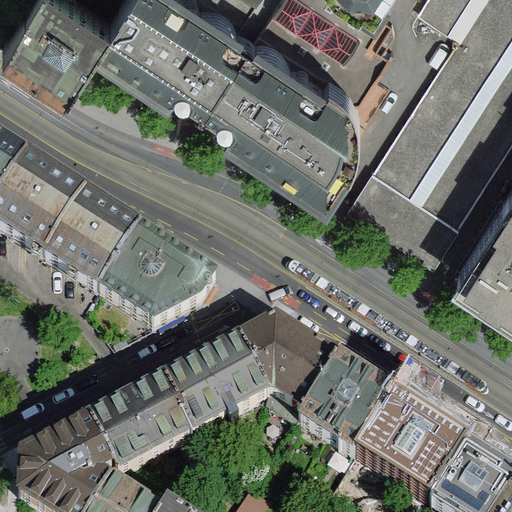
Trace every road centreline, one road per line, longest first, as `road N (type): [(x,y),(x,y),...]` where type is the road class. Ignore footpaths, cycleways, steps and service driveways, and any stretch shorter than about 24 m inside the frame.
road 1 (secondary): [(511,362),(271,208),(105,144)]
road 2 (secondary): [(0,122),(293,289)]
road 3 (residential): [(0,446),(293,289)]
road 4 (secondary): [(293,289),(511,430)]
road 5 (secondary): [(105,144),(0,78)]
